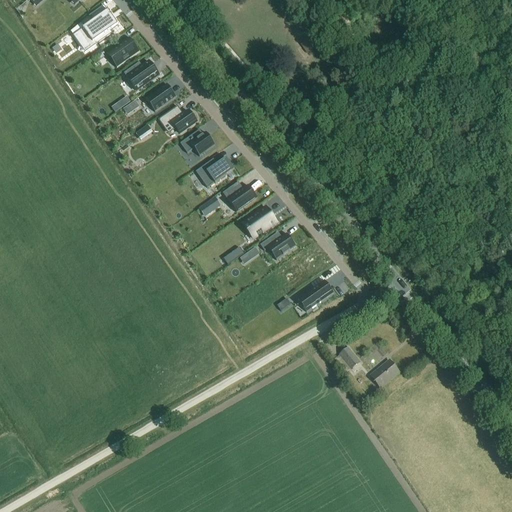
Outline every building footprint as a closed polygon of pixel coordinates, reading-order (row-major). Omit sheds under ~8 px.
[(76,34),(73,36),(85,53),(98,44),(112,34),(110,31),(118,25),(108,11),(76,34)] [(129,38),(106,54),(107,55),(116,68),(117,69),(139,53),(139,52),(129,39),(130,39),(129,38)] [(308,55),(317,48),(309,38),(300,45),(308,55)] [(100,50),(90,57),(93,62),(103,55),(100,50)] [(148,62),(138,70),(135,66),(121,75),(134,93),(158,76),(148,62)] [(145,100),(155,113),(176,98),(167,85),(145,100)] [(126,98),(117,105),(120,109),(130,103),(126,98)] [(135,102),(128,107),(132,112),(138,107),(135,102)] [(177,107),(158,121),(166,132),(168,134),(176,129),(180,135),(196,123),(188,112),(183,115),(177,107)] [(147,126),(136,134),(141,141),(152,133),(147,126)] [(197,132),(180,144),(187,155),(194,150),(199,158),(215,147),(206,134),(200,137),(197,132)] [(217,165),(213,160),(196,172),(207,189),(215,184),(215,185),(234,171),(226,159),(217,165)] [(238,183),(222,194),(236,213),(257,199),(248,186),(243,190),(238,183)] [(215,198),(206,204),(212,213),(221,206),(215,198)] [(265,208),(242,224),(246,230),(245,230),(247,233),(248,232),(254,240),(276,224),(265,208)] [(276,234),(260,246),(264,252),(268,249),(276,261),(296,247),(286,234),(280,239),(276,234)] [(239,248),(228,256),(233,262),(243,254),(239,248)] [(255,248),(247,254),(252,260),(259,255),(255,248)] [(324,281),(297,300),(306,313),(334,294),(324,281)] [(287,300),(277,306),(281,312),(291,305),(287,300)] [(360,363),(348,348),(333,361),(344,373),(350,369),(351,370),(360,363)] [(380,388),(399,373),(389,361),(370,376),(380,388)]
